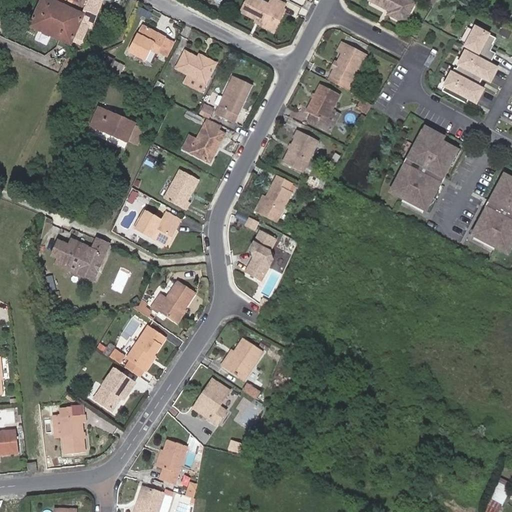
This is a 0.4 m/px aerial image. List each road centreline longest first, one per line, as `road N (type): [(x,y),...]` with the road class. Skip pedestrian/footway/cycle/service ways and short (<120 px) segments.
road 1 (residential): [(292,69),(218,213),(225,303),(107,474)]
road 2 (residential): [(511,146),(405,89),(423,57),(324,8)]
road 3 (residential): [(292,69),(158,0)]
